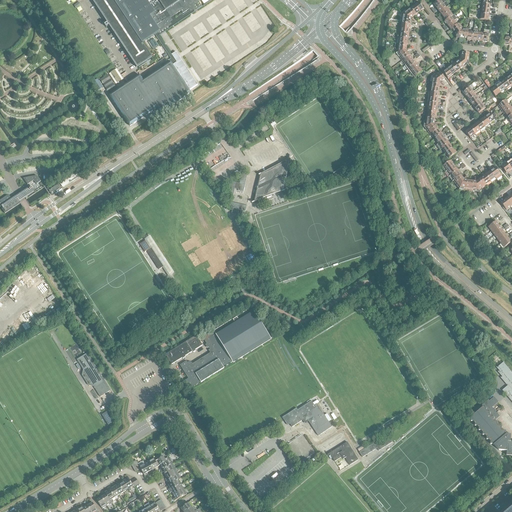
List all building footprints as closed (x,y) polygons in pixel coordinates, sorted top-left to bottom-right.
[(92,0),(136,66),(137,68),(152,58),(146,50),(142,44),(145,42),(153,36),(155,35),(169,56),(171,59),(167,62),(168,64),(157,71),(154,73),(143,80),(142,78),(140,75),(130,82),(121,88),(118,90),(109,96),(113,102),(130,127),(157,109),(161,114),(191,93),(189,90),(198,85),(176,52),(172,55),(165,45),(164,44),(159,36),(160,35),(165,31),(194,12),(211,0),(92,0)] [(439,0),(437,2),(434,4),(437,9),(446,2),(444,0),(439,0)] [(418,2),(414,5),(420,12),(422,10),(423,11),(424,10),(418,2)] [(449,6),(446,2),(437,9),(440,13),(447,7),(449,6)] [(420,12),(414,5),(410,8),(415,15),(416,16),(418,14),(417,13),(420,12)] [(447,7),(440,13),(443,17),(450,11),(447,7)] [(406,12),(403,14),(411,19),(415,15),(410,8),(405,11),(406,12)] [(450,11),(443,17),(446,21),(453,16),(450,11)] [(402,18),(401,23),(410,24),(411,19),(403,14),(403,18),(402,18)] [(453,16),(446,21),(445,22),(448,26),(455,20),(457,19),(454,15),(453,16)] [(455,20),(448,26),(451,30),(452,29),(458,24),(455,20)] [(459,23),(458,24),(452,29),(454,32),(455,31),(458,34),(456,37),(457,38),(463,28),(459,23)] [(463,28),(457,38),(458,38),(459,39),(460,36),(464,36),(464,38),(467,38),(469,31),(469,29),(463,28)] [(407,45),(398,44),(396,43),(395,49),(398,49),(398,53),(406,51),(407,45)] [(410,55),(406,51),(398,53),(400,56),(399,57),(402,61),(410,55)] [(460,52),(459,59),(469,64),(470,63),(467,61),(468,57),(469,57),(469,54),(460,52)] [(410,55),(402,61),(405,65),(413,60),(411,58),(412,57),(410,55)] [(469,64),(459,59),(455,62),(460,69),(460,70),(463,67),(462,66),(465,64),(468,65),(469,65),(469,64)] [(413,60),(405,65),(409,69),(416,63),(415,61),(414,62),(413,60)] [(460,69),(455,62),(451,65),(457,73),(459,71),(458,71),(460,69)] [(418,65),(416,63),(409,69),(412,73),(419,68),(417,66),(418,65)] [(457,73),(451,65),(447,68),(452,75),(454,74),(454,75),(457,73)] [(452,75),(447,68),(445,66),(441,69),(448,79),(451,78),(450,77),(452,75)] [(419,68),(412,73),(415,78),(423,72),(421,69),(420,70),(419,68)] [(436,76),(433,78),(440,83),(445,79),(439,72),(435,75),(436,76)] [(108,75),(101,80),(104,86),(112,81),(108,75)] [(430,87),(439,89),(440,83),(433,78),(432,82),(431,82),(430,87)] [(103,88),(98,79),(93,82),(98,91),(103,88)] [(511,87),(505,80),(500,83),(505,90),(507,89),(507,90),(511,87)] [(112,81),(104,86),(107,90),(114,85),(112,81)] [(500,83),(496,87),(501,94),(505,91),(504,91),(505,90),(500,83)] [(466,97),(473,92),(470,87),(462,93),(464,96),(465,95),(466,97)] [(501,94),(496,87),(491,90),(496,97),(497,96),(498,97),(501,94)] [(473,92),(466,97),(468,99),(467,99),(469,102),(477,96),(473,92)] [(477,96),(469,102),(470,104),(471,103),(472,105),(480,100),(477,96)] [(483,104),(480,100),(472,105),(474,107),(473,108),(475,110),(483,104)] [(501,110),(508,105),(507,103),(508,102),(506,100),(498,106),(501,110)] [(483,104),(475,110),(476,112),(477,112),(479,114),(486,108),(483,104)] [(508,105),(501,110),(504,114),(511,108),(511,107),(511,106),(510,107),(508,105)] [(487,116),(485,117),(490,124),(491,125),(496,121),(489,113),(486,115),(487,116)] [(482,118),(479,120),(485,127),(490,124),(485,117),(483,119),(482,118)] [(435,119),(426,118),(425,123),(426,123),(426,127),(434,125),(435,119)] [(485,127),(479,120),(477,122),(477,123),(475,125),(480,131),(485,127)] [(438,129),(434,125),(426,127),(428,130),(427,131),(431,135),(438,129)] [(473,125),(470,127),(475,135),(480,131),(475,125),(473,126),(473,125)] [(475,135),(470,127),(467,129),(468,130),(466,132),(472,140),(477,137),(475,135)] [(439,132),(438,129),(431,135),(435,139),(442,134),(440,131),(439,132)] [(444,136),(442,134),(435,139),(438,144),(445,139),(443,137),(444,136)] [(445,139),(438,144),(436,145),(440,150),(442,149),(450,143),(447,140),(447,141),(445,139)] [(450,143),(442,149),(446,153),(452,149),(451,147),(452,146),(450,143)] [(454,151),(452,149),(446,153),(449,158),(457,153),(455,150),(454,151)] [(276,193),(280,192),(284,191),(291,159),(260,175),(254,202),(267,197),(267,198),(277,195),(276,193)] [(445,172),(454,166),(452,164),(453,163),(451,160),(442,167),(445,172)] [(511,171),(506,163),(501,167),(506,173),(508,172),(508,173),(511,171)] [(455,168),(454,166),(445,172),(449,177),(458,170),(456,167),(455,168)] [(493,170),(490,171),(495,178),(497,180),(502,176),(495,167),(492,169),(493,170)] [(460,173),(458,170),(449,177),(452,182),(453,181),(461,176),(459,174),(460,173)] [(488,172),(485,174),(491,181),(495,178),(490,171),(488,173),(488,172)] [(63,187),(79,176),(76,172),(58,184),(60,188),(62,186),(63,187)] [(247,176),(242,174),(240,183),(238,189),(238,191),(243,192),(247,176)] [(483,177),(481,178),(486,185),(491,181),(485,174),(482,176),(483,177)] [(41,181),(37,176),(32,177),(28,177),(23,179),(27,185),(34,180),(36,184),(41,181)] [(459,189),(464,180),(461,176),(453,181),(459,189)] [(486,185),(481,178),(476,182),(478,190),(481,188),(482,189),(487,186),(486,185)] [(470,181),(464,180),(459,189),(469,190),(470,181)] [(238,189),(240,183),(239,183),(231,181),(227,198),(233,199),(235,188),(238,189)] [(470,181),(469,190),(475,191),(475,190),(478,190),(476,182),(470,181)] [(61,188),(60,188),(58,184),(52,188),(52,189),(49,190),(52,195),(53,193),(61,188)] [(19,194),(11,199),(11,200),(12,202),(17,199),(20,202),(23,200),(27,197),(27,196),(28,196),(36,192),(32,185),(19,194)] [(5,214),(20,203),(20,202),(17,199),(12,202),(11,200),(11,199),(8,195),(0,200),(0,206),(1,206),(2,208),(1,209),(5,214)] [(511,207),(505,200),(501,203),(506,210),(511,207)] [(233,208),(243,211),(246,211),(247,206),(230,202),(230,205),(229,207),(233,208)] [(492,232),(499,226),(496,222),(488,227),(492,232)] [(499,226),(492,232),(495,236),(502,230),(499,226)] [(502,230),(495,236),(498,240),(505,234),(502,230)] [(508,238),(505,234),(498,240),(501,244),(508,238)] [(150,236),(145,239),(151,249),(163,267),(169,277),(174,274),(150,236)] [(504,248),(511,242),(508,238),(501,244),(504,248)] [(145,241),(140,245),(145,252),(150,249),(145,241)] [(163,267),(151,248),(151,249),(147,251),(159,270),(163,267)] [(252,308),(217,329),(214,331),(214,332),(203,339),(210,350),(209,351),(210,353),(192,365),(191,364),(189,363),(188,364),(187,361),(180,365),(188,379),(184,381),(189,390),(201,383),(224,369),(224,368),(233,362),(233,363),(271,340),(271,339),(274,337),(266,325),(263,326),(252,308)] [(203,346),(197,336),(165,355),(172,365),(182,358),(183,359),(186,357),(185,357),(193,352),(193,353),(196,351),(195,350),(203,346)] [(77,360),(83,369),(83,370),(82,375),(84,379),(90,380),(94,387),(100,397),(104,394),(106,393),(111,391),(99,373),(90,357),(87,353),(83,356),(77,360)] [(511,389),(508,385),(502,391),(511,402),(511,389)] [(498,424),(498,422),(496,422),(494,419),(494,415),(496,413),(492,408),(498,402),(494,398),(489,401),(489,400),(482,406),(483,407),(470,418),(471,419),(471,420),(471,422),(472,422),(473,421),(475,424),(475,426),(476,426),(477,426),(479,428),(479,429),(478,431),(480,431),(481,431),(483,433),(482,433),(482,435),(484,435),(485,435),(487,438),(486,438),(486,440),(488,440),(489,440),(491,442),(490,442),(490,444),(492,445),(492,444),(494,446),(494,445),(499,450),(507,451),(506,456),(511,456),(511,442),(510,442),(511,435),(507,434),(506,433),(506,431),(504,431),(502,428),(502,426),(500,426),(498,424)] [(332,427),(317,404),(314,406),(311,401),(298,410),(297,408),(282,418),(287,425),(289,423),(292,427),(304,420),(305,422),(308,421),(318,436),(332,427)] [(107,412),(102,415),(108,425),(113,422),(107,412)] [(374,443),(359,453),(362,458),(377,448),(379,451),(392,443),(389,438),(376,446),(374,443)] [(358,460),(347,442),(329,453),(335,462),(342,457),(343,459),(345,458),(350,465),(358,460)] [(168,461),(160,466),(162,468),(160,469),(161,471),(173,464),(168,456),(167,458),(168,461)] [(164,457),(156,461),(158,467),(160,466),(168,461),(167,458),(165,459),(164,457)] [(158,467),(156,461),(154,458),(149,461),(155,471),(156,470),(155,468),(158,467)] [(155,471),(149,461),(144,464),(149,472),(152,470),(153,472),(155,471)] [(149,472),(144,464),(139,466),(141,469),(145,477),(147,476),(146,474),(149,472)] [(176,469),(173,464),(161,471),(162,473),(164,472),(165,475),(176,469)] [(176,469),(165,475),(167,478),(165,479),(166,481),(179,474),(176,469)] [(181,479),(179,474),(166,481),(167,483),(169,481),(170,484),(179,480),(181,479)] [(134,487),(131,482),(127,476),(125,478),(126,479),(124,481),(129,490),(131,489),(131,488),(133,487),(134,487)] [(169,491),(182,485),(179,480),(170,484),(168,485),(170,489),(168,490),(169,491)] [(119,481),(118,482),(124,492),(126,491),(127,491),(129,490),(124,481),(121,483),(119,481)] [(124,492),(118,482),(116,483),(117,485),(114,487),(120,496),(122,495),(121,494),(124,492)] [(184,489),(182,485),(169,491),(170,493),(172,492),(174,495),(184,489)] [(120,496),(114,487),(111,489),(110,487),(109,488),(115,498),(117,496),(118,497),(120,496)] [(115,498),(109,488),(107,489),(108,491),(105,493),(106,495),(112,504),(113,503),(113,501),(112,499),(115,498)] [(184,489),(174,495),(175,498),(173,499),(174,501),(187,494),(184,489)] [(102,494),(101,495),(107,505),(109,504),(110,505),(112,504),(106,495),(103,496),(102,494)] [(107,505),(101,495),(99,497),(100,498),(97,500),(102,509),(105,508),(104,507),(107,505)] [(157,506),(155,503),(155,502),(152,504),(152,503),(150,505),(154,511),(157,511),(158,511),(160,511),(161,511),(159,509),(157,506)] [(186,511),(194,506),(191,502),(181,509),(183,511),(182,511),(186,511)] [(87,504),(91,511),(97,511),(98,511),(93,503),(90,505),(88,503),(87,504)] [(154,511),(150,505),(149,503),(144,506),(146,508),(147,511),(154,511)]
